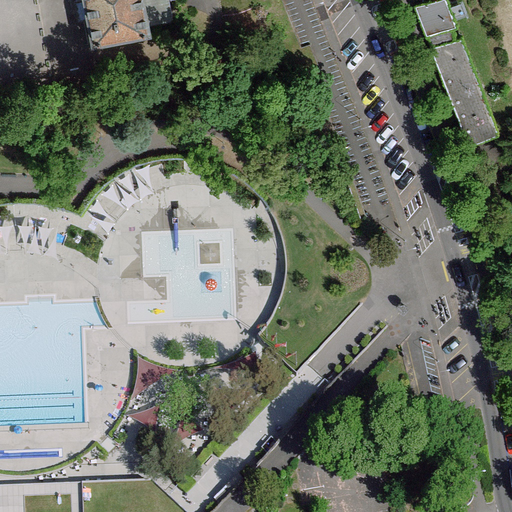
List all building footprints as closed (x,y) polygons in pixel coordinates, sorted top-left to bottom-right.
[(88,0),(96,39),(150,29),(149,24),(144,0),(88,0)] [(144,0),(149,24),(171,20),(174,16),(170,0),(144,0)] [(458,22),(448,0),(427,0),(416,5),(427,34),(452,25),(458,22)] [(457,37),(452,25),(427,34),(432,47),(457,37)] [(457,37),(432,47),(469,142),(500,130),(462,35),(457,37)] [(0,511),(181,511),(182,511),(150,487),(0,493),(0,511)]
